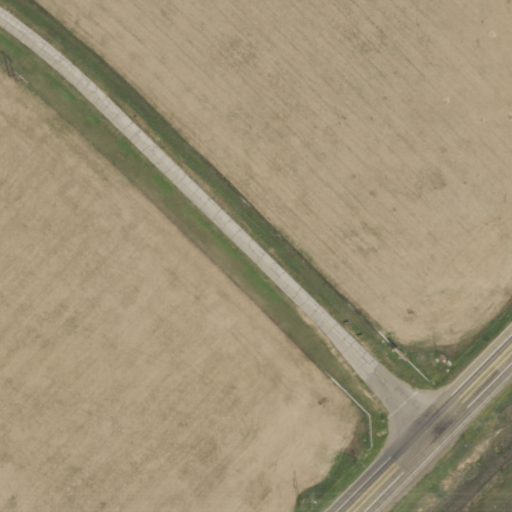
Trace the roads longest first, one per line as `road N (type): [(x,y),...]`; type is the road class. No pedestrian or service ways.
road 1 (residential): [(0,15),(44,46),(434,438)]
road 2 (primary): [(359,511),(511,360)]
